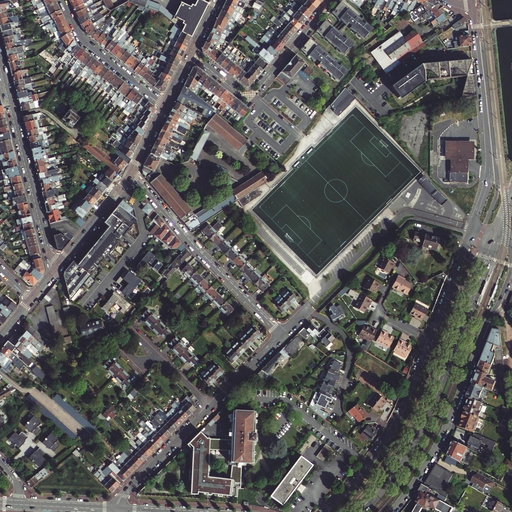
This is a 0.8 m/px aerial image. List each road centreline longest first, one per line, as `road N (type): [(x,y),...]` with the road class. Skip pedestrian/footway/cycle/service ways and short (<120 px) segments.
road 1 (primary): [(490,236),(417,421),(352,511)]
road 2 (primary): [(362,511),(422,429),(498,238)]
road 3 (tertiary): [(390,511),(443,431),(510,274),(510,249)]
road 4 (secondary): [(473,6),(489,177),(471,232)]
road 5 (residential): [(131,173),(281,335)]
road 6 (residential): [(55,270),(0,59)]
road 7 (residential): [(333,0),(248,99),(190,53)]
road 8 (residential): [(61,0),(78,35),(165,105)]
road 9 (residential): [(116,510),(126,489),(210,406)]
road 10 (residential): [(336,412),(350,347),(340,330),(307,309)]
road 11 (tertiary): [(55,270),(131,173)]
